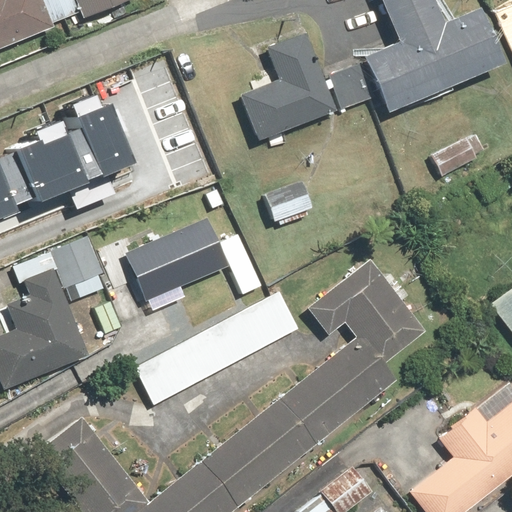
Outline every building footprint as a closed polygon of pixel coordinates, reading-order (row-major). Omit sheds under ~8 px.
[(0,0),(0,47),(55,26),(44,0),(0,0)] [(123,0),(78,0),(84,15),(123,0)] [(439,0),(384,0),(402,39),(366,55),(391,111),(485,70),(460,14),(448,20),(439,0)] [(261,140),(340,109),(308,28),(271,43),(284,76),(242,92),(261,140)] [(0,210),(62,184),(71,206),(114,188),(106,171),(128,162),(101,96),(89,101),(84,90),(59,100),(70,125),(55,131),(50,119),(27,128),(30,136),(0,148),(0,210)] [(308,178),(264,195),(275,222),(318,205),(308,178)] [(209,216),(127,251),(148,300),(230,266),(209,216)] [(0,334),(0,368),(6,384),(89,353),(65,288),(106,273),(92,235),(13,265),(20,284),(27,282),(32,295),(0,306),(0,320),(4,332),(0,334)] [(149,502),(83,416),(38,451),(85,511),(232,511),(399,377),(387,361),(429,329),(372,256),(307,306),(329,334),(346,321),(360,339),(149,502)] [(128,271),(108,281),(128,321),(148,311),(128,271)] [(511,285),(490,302),(511,329),(511,285)] [(156,404),(299,327),(279,290),(136,366),(156,404)] [(120,331),(107,318),(86,339),(98,352),(120,331)] [(430,511),(464,511),(511,474),(511,401),(488,421),(476,407),(438,438),(454,458),(413,491),(430,511)] [(300,511),(346,511),(374,490),(353,463),(297,508),(300,511)]
